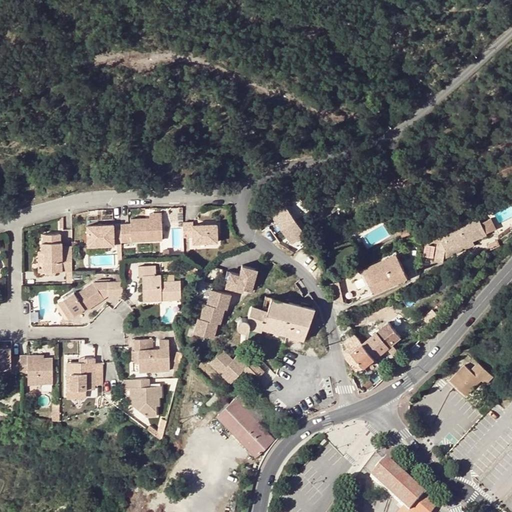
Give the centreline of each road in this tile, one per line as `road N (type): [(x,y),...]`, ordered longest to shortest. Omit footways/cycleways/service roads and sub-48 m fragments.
road 1 (unclassified): [(242,198),(267,174),(402,134),(511,32)]
road 2 (unclassified): [(350,411),(322,301),(287,259),(250,236),(242,198)]
road 3 (unclassified): [(12,220),(121,198),(242,198)]
road 4 (secondary): [(381,397),(423,367),(511,271)]
road 5 (secondary): [(258,511),(269,470),(291,439),(350,411)]
road 6 (residential): [(120,309),(94,334),(11,332)]
